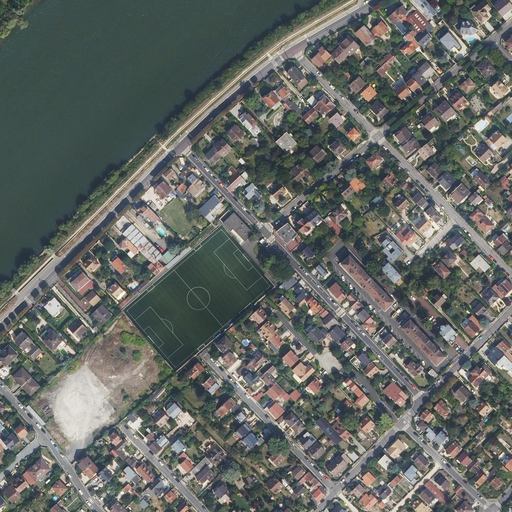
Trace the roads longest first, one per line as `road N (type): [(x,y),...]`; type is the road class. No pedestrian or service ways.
road 1 (residential): [(179,146),(0,329)]
road 2 (residential): [(423,400),(264,231)]
road 3 (residential): [(337,490),(209,361)]
road 4 (unclassified): [(402,423),(358,376),(313,354),(280,315)]
road 5 (residential): [(293,50),(179,146)]
road 6 (residential): [(264,231),(377,136)]
road 7 (residential): [(377,136),(490,42)]
road 8 (residential): [(511,308),(423,400)]
road 9 (residential): [(461,222),(377,136)]
road 10 (residential): [(377,136),(293,50)]
road 11 (residential): [(264,231),(179,146)]
